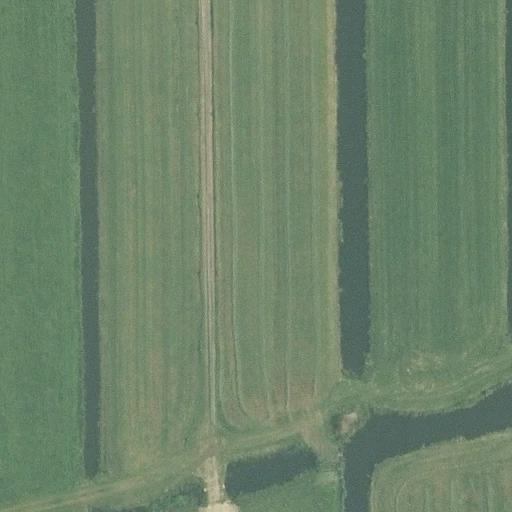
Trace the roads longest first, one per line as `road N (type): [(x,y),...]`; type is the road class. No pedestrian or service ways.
road 1 (track): [(24,511),(100,493),(351,398),(464,386),(511,366)]
road 2 (track): [(210,452),(205,0)]
